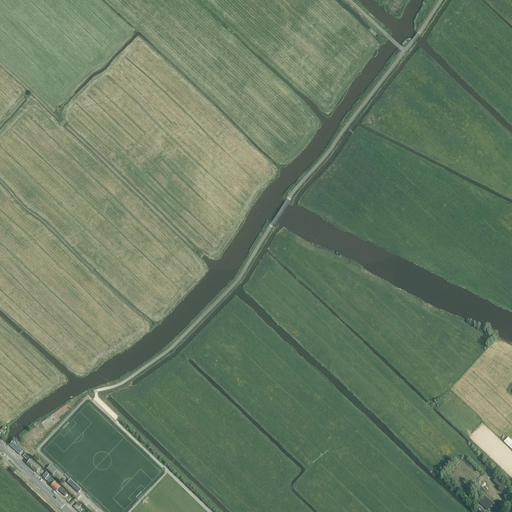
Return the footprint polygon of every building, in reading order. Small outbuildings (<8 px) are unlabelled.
[(511,441),(507,437),(503,441),(511,449),(511,441)] [(12,442),(9,445),(20,455),(23,452),(12,442)] [(27,464),(32,469),(36,464),(31,460),(25,454),(23,457),(29,462),(27,464)] [(36,464),(32,469),(33,470),(36,473),(41,468),(36,464)] [(47,470),(53,475),(56,471),(50,466),(47,470)] [(53,480),(50,483),(52,485),(51,487),(56,491),(58,490),(65,496),(67,494),(61,488),(55,482),(53,480)] [(71,480),(68,483),(78,493),(81,490),(71,480)] [(493,509),(496,505),(487,497),(480,504),(488,511),(491,507),(493,509)]
